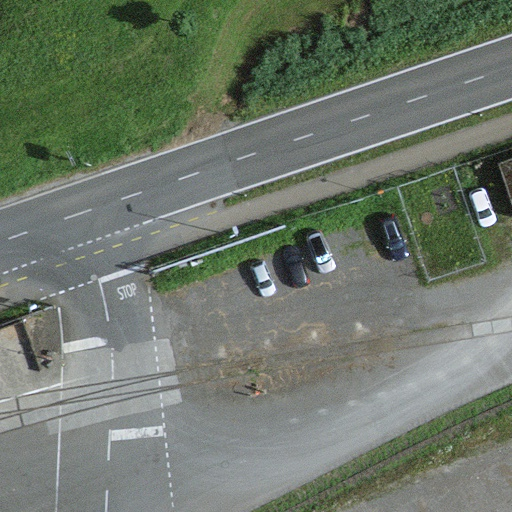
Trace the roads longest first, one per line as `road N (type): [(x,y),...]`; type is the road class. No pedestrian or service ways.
road 1 (tertiary): [(511,69),(0,245)]
road 2 (track): [(235,0),(189,178)]
